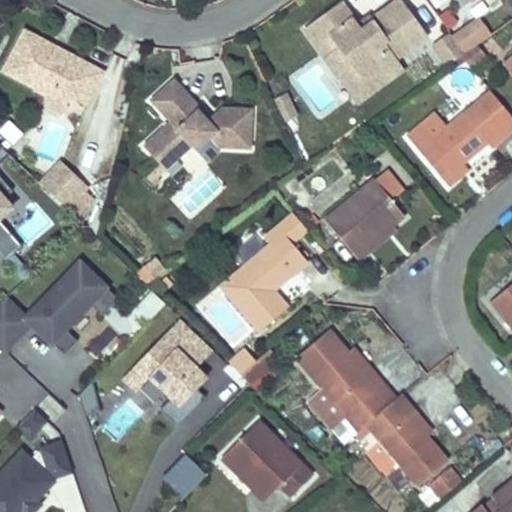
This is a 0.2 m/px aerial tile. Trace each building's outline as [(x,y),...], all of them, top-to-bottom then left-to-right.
[(426,36),(399,0),(396,0),(371,19),(370,19),(372,22),(361,30),(357,25),(352,19),(345,24),(333,7),(304,29),(325,58),(338,49),(361,80),(392,57),(394,60),(394,59),(426,36)] [(340,2),(333,7),(345,24),(352,19),(340,2)] [(371,19),(369,16),(357,25),(361,30),(372,22),(370,19),(371,19)] [(480,16),(452,36),(465,53),(478,43),(492,33),(480,16)] [(86,103),(103,69),(66,50),(57,52),(52,50),(55,45),(24,29),(4,69),(49,92),(53,86),(70,95),(86,103)] [(452,36),(449,32),(433,44),(448,65),(451,62),(462,54),(465,53),(452,36)] [(466,59),(472,66),(488,56),(478,43),(465,53),(462,54),(466,59)] [(361,80),(338,49),(325,58),(358,102),(402,69),(394,59),(394,60),(392,57),(361,80)] [(454,67),(466,59),(462,54),(451,62),(454,67)] [(511,56),(503,63),(511,72),(511,56)] [(170,120),(144,145),(162,164),(173,154),(178,160),(193,146),(197,150),(211,138),(219,147),(252,148),(253,108),(223,107),(209,120),(199,109),(202,107),(175,78),(151,99),(170,120)] [(67,102),(70,95),(53,86),(49,92),(67,102)] [(288,95),(274,101),(284,125),(298,119),(288,95)] [(50,112),(33,152),(56,161),(72,121),(50,112)] [(445,126),(434,112),(421,123),(432,137),(445,126)] [(178,160),(173,154),(162,164),(167,170),(178,160)] [(61,163),(41,184),(67,209),(88,188),(61,163)] [(464,164),(444,180),(448,185),(468,169),(464,164)] [(161,179),(154,171),(147,177),(155,185),(161,179)] [(325,220),(341,239),(357,258),(359,260),(371,249),(368,245),(392,225),(404,215),(374,180),(325,220)] [(0,223),(13,213),(0,197),(0,223)] [(293,213),(277,227),(292,245),(308,232),(293,213)] [(392,225),(368,245),(371,249),(396,229),(392,225)] [(0,227),(0,257),(4,263),(19,251),(1,227),(0,227)] [(292,245),(277,227),(276,227),(264,237),(270,244),(258,254),(241,270),(221,286),(259,331),(286,306),(273,290),(306,262),(292,245)] [(357,258),(341,239),(335,244),(351,263),(357,258)] [(241,270),(258,254),(250,245),(232,260),(241,270)] [(157,261),(138,274),(146,285),(165,272),(157,261)] [(110,290),(82,263),(27,319),(9,301),(6,304),(0,310),(0,342),(11,353),(33,330),(53,349),(61,357),(77,342),(68,334),(91,310),(100,320),(117,303),(108,293),(110,290)] [(511,285),(491,303),(511,328),(511,285)] [(165,307),(152,295),(134,315),(147,327),(165,307)] [(149,385),(168,402),(180,414),(209,382),(197,371),(214,352),(195,335),(182,322),(124,384),(137,397),(149,385)] [(368,374),(349,354),(329,330),(296,357),(325,391),(346,416),(359,431),(366,425),(398,398),(373,370),(368,374)] [(240,372),(239,373),(249,382),(276,358),(277,357),(269,348),(254,360),(240,372)] [(355,349),(349,354),(368,374),(373,370),(355,349)] [(231,361),(240,372),(254,360),(245,350),(231,361)] [(276,358),(249,382),(256,390),(283,366),(276,358)] [(22,382),(32,401),(43,395),(33,377),(22,382)] [(325,391),(312,402),(334,427),(346,416),(325,391)] [(366,425),(379,440),(387,450),(399,464),(417,485),(446,460),(426,435),(409,415),(414,410),(401,395),(398,398),(366,425)] [(414,410),(409,415),(426,435),(431,431),(414,410)] [(50,425),(35,412),(19,430),(34,443),(50,425)] [(222,458),(233,469),(237,466),(255,484),(251,488),(264,501),(280,485),(292,496),(312,476),(258,421),(222,458)] [(387,450),(379,440),(366,450),(386,474),(399,464),(387,450)] [(22,452),(0,477),(0,511),(30,511),(38,504),(57,483),(22,452)] [(237,466),(233,469),(251,488),(255,484),(237,466)] [(428,485),(439,499),(462,481),(450,467),(428,485)] [(481,505),(472,511),(511,511),(511,478),(490,496),(493,499),(500,509),(496,511),(487,511),(483,507),(481,505)] [(493,499),(483,507),(487,511),(496,511),(500,509),(493,499)]
